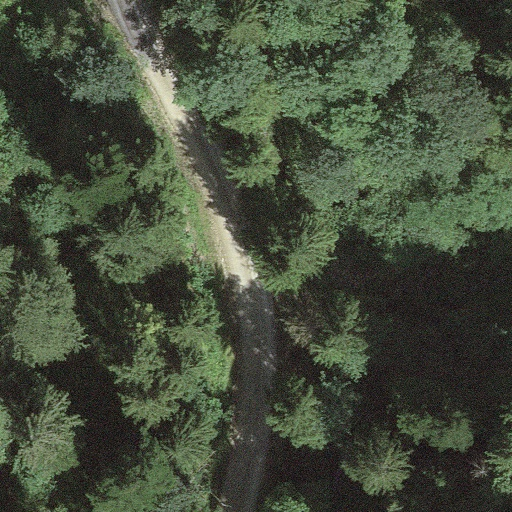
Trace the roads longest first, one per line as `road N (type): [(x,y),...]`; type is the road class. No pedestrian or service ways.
road 1 (track): [(130,0),(203,154),(257,308),(246,467),(233,511)]
road 2 (track): [(79,511),(115,423),(111,322),(67,170),(0,85)]
